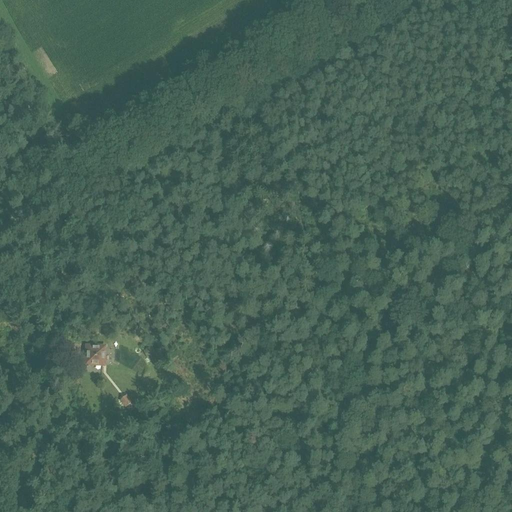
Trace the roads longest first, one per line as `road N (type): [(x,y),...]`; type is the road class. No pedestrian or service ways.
road 1 (track): [(220,92),(0,227)]
road 2 (track): [(372,0),(220,92)]
road 3 (track): [(64,188),(0,86)]
